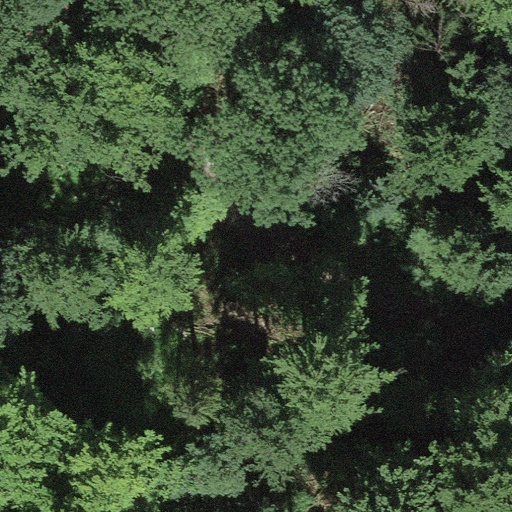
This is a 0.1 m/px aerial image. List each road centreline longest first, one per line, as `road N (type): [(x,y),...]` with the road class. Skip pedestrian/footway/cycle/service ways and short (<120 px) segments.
road 1 (track): [(98,0),(173,144),(265,233),(511,380)]
road 2 (track): [(45,0),(43,60),(61,198),(144,361),(238,511)]
